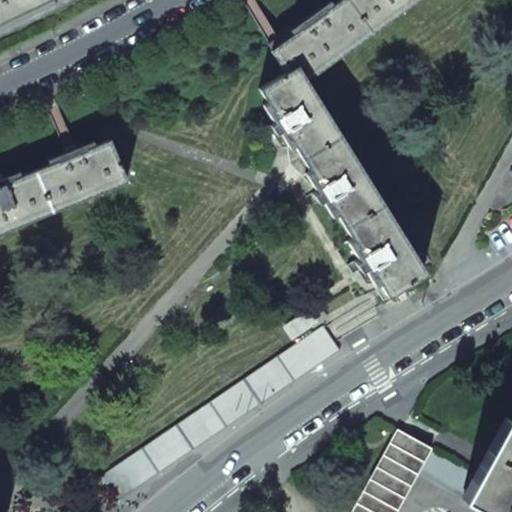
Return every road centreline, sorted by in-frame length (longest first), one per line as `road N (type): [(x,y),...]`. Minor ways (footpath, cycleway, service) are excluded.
road 1 (residential): [(159,511),(178,491),(511,273)]
road 2 (residential): [(0,87),(166,0)]
